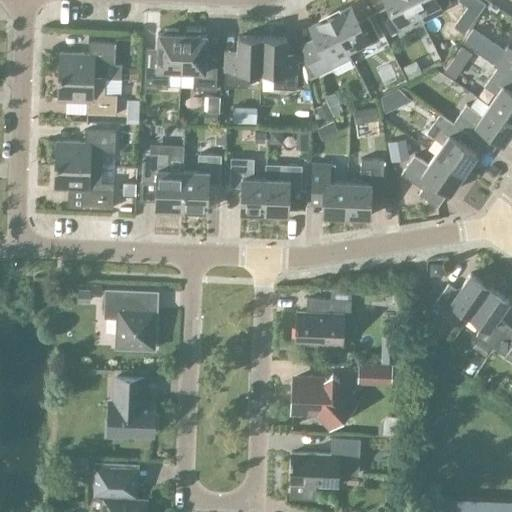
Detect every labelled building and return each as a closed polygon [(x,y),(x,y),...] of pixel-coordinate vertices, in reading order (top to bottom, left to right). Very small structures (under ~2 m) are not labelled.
[(399,23),(417,14),(410,0),(386,0),(389,6),(378,11),(389,34),(401,28),(399,23)] [(410,0),(417,14),(421,21),(441,11),(440,8),(450,3),(448,0),(410,0)] [(330,16),(346,49),(365,40),(367,44),(379,39),(368,16),(357,21),(349,6),(330,16)] [(346,49),(330,16),(310,25),(316,38),(301,45),(307,77),(331,66),(350,57),(347,49),(346,49)] [(180,69),(182,33),(177,33),(177,29),(163,28),(163,32),(158,32),(157,57),(145,56),(143,86),(167,87),(168,69),(180,69)] [(192,88),(215,89),(217,59),(204,59),(205,34),(200,34),(200,30),(186,29),(186,33),(182,33),(180,69),(193,70),(192,88)] [(260,71),(262,36),(238,35),(237,59),(225,59),(223,85),(247,86),(247,70),(260,71)] [(262,36),(260,71),(273,71),(272,87),(295,88),(297,61),(285,61),(286,37),(262,36)] [(58,76),(105,77),(105,62),(114,63),(114,42),(88,41),(87,53),(59,52),(58,76)] [(492,64),(496,67),(511,77),(511,49),(505,45),(492,64)] [(511,91),(510,90),(511,86),(511,77),(496,67),(484,85),(495,93),(488,104),(511,120),(511,91)] [(104,93),(105,77),(58,76),(57,99),(86,101),(85,113),(115,114),(116,93),(104,93)] [(255,100),(238,101),(239,117),(256,117),(255,100)] [(511,128),(511,120),(488,104),(481,114),(465,104),(452,122),(463,130),(476,139),(483,129),(502,143),(511,128)] [(476,153),(456,139),(463,130),(452,122),(439,113),(426,132),(442,143),(435,153),(462,173),(476,153)] [(54,164),(101,166),(102,150),(114,151),(115,130),(84,129),(84,141),(55,140),(54,164)] [(182,170),(167,169),(168,152),(142,151),(141,180),(156,180),(154,207),(180,208),(182,170)] [(207,183),(219,183),(220,154),(197,153),(197,170),(182,170),(180,208),(206,209),(207,183)] [(449,192),(462,173),(435,153),(427,164),(413,154),(401,173),(422,188),(429,179),(449,192)] [(252,177),(253,158),(230,157),(229,186),(241,186),(240,210),(264,211),(265,178),(252,177)] [(264,211),(288,212),(289,188),(300,189),(301,165),(265,163),(265,178),(264,211)] [(346,181),(334,180),(334,164),(312,163),(310,201),(322,202),(321,214),(345,214),(346,181)] [(381,198),(383,164),(370,163),(370,167),(360,167),(359,181),(346,181),(345,214),(369,215),(370,198),(381,198)] [(54,164),(53,188),(72,188),(71,204),(67,204),(67,206),(112,208),(112,202),(113,181),(101,181),(101,166),(54,164)] [(469,315),(489,286),(470,273),(457,290),(447,283),(432,305),(448,316),(458,307),(469,315)] [(493,347),(508,325),(496,317),(508,299),(489,286),(469,315),(480,322),(476,335),(493,347)] [(134,307),(135,289),(105,288),(104,316),(116,316),(115,347),(154,348),(156,308),(134,307)] [(343,314),(350,315),(350,299),(306,297),(306,312),(296,311),(295,341),(323,342),(323,349),(341,350),(343,314)] [(511,327),(508,325),(493,347),(510,359),(511,360),(511,327)] [(360,364),(359,380),(388,381),(389,365),(360,364)] [(326,428),(336,418),(352,403),(344,394),(344,380),(337,379),(332,373),(325,379),(293,377),(292,414),(314,415),(326,428)] [(151,434),(153,403),(145,403),(146,377),(115,376),(114,401),(110,401),(109,419),(105,419),(104,436),(122,437),(122,433),(151,434)] [(290,451),(289,482),(316,483),(316,485),(337,486),(337,472),(357,473),(359,438),(331,437),(330,453),(290,451)] [(127,463),(95,462),(94,497),(102,497),(101,511),(145,511),(146,507),(143,503),(143,498),(135,498),(136,480),(126,480),(127,463)] [(511,511),(511,502),(447,499),(445,511),(511,511)]
